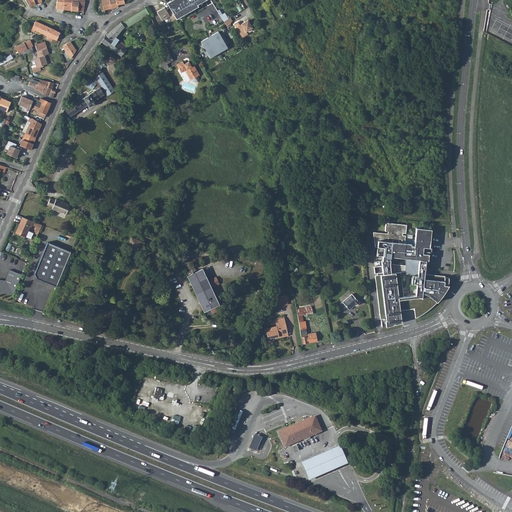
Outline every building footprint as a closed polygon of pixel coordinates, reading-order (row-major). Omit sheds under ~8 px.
[(63,0),(63,10),(71,10),(72,0),(63,0)] [(123,0),(102,0),(103,10),(118,7),(118,5),(124,3),(123,0)] [(165,0),(171,10),(175,16),(196,4),(195,2),(198,0),(165,0)] [(121,23),(124,27),(126,29),(148,11),(144,4),(121,23)] [(164,8),(157,12),(162,21),(170,16),(172,21),(176,19),(175,16),(171,10),(167,13),(164,8)] [(219,14),(223,20),(227,18),(223,11),(219,14)] [(229,23),(230,21),(231,20),(229,16),(227,18),(223,20),(226,25),(229,23)] [(233,22),(241,35),(246,32),(245,29),(251,25),(246,18),(238,22),(236,19),(233,22)] [(56,40),(60,33),(35,21),(33,26),(32,26),(31,27),(30,27),(29,30),(32,31),(33,29),(56,40)] [(124,27),(121,23),(106,34),(101,41),(121,56),(125,50),(122,47),(124,44),(115,37),(121,30),(124,27)] [(217,29),(199,39),(201,43),(199,44),(204,54),(207,52),(209,55),(226,46),(224,42),(226,41),(221,31),(219,33),(217,29)] [(33,46),(30,40),(21,45),(24,51),(32,47),(33,46)] [(64,45),(67,50),(66,51),(70,58),(76,51),(69,41),(64,45)] [(39,51),(42,50),(47,49),(45,42),(37,45),(39,51)] [(32,47),(24,51),(21,45),(15,47),(18,54),(33,51),(32,47)] [(47,65),(44,56),(49,55),(47,49),(42,50),(39,51),(38,51),(39,57),(34,59),(37,68),(34,69),(35,72),(42,70),(40,66),(47,65)] [(12,54),(0,59),(0,64),(14,58),(12,54)] [(168,54),(156,61),(160,68),(167,64),(172,61),(168,54)] [(183,65),(182,62),(176,66),(180,73),(183,71),(189,81),(195,83),(197,81),(195,78),(198,76),(193,65),(190,67),(188,62),(183,65)] [(147,75),(142,64),(137,67),(142,77),(147,75)] [(167,64),(160,68),(163,73),(170,69),(167,64)] [(90,107),(91,107),(91,106),(93,104),(94,105),(95,104),(95,103),(94,102),(93,102),(106,94),(107,97),(115,92),(103,73),(96,78),(96,79),(95,80),(89,75),(88,77),(86,75),(80,82),(92,91),(94,87),(96,91),(83,99),(78,102),(65,110),(69,117),(88,105),(88,106),(89,107),(90,107)] [(52,89),(54,83),(41,80),(39,82),(39,85),(45,87),(45,86),(52,89)] [(32,82),(30,81),(28,86),(52,98),(56,91),(52,89),(45,86),(45,87),(39,85),(32,82)] [(22,96),(21,95),(18,103),(18,104),(29,109),(31,103),(33,101),(22,96)] [(0,98),(0,108),(6,112),(11,102),(6,100),(4,99),(5,98),(1,96),(0,98)] [(41,98),(39,100),(34,98),(31,103),(34,105),(33,107),(39,109),(38,111),(46,114),(51,103),(41,98)] [(44,118),(34,114),(33,115),(31,114),(29,118),(42,123),(43,121),(44,118)] [(28,121),(30,122),(30,124),(29,123),(28,125),(28,126),(25,133),(36,138),(42,123),(29,118),(28,121)] [(25,133),(24,135),(23,134),(21,139),(22,139),(19,146),(30,150),(36,138),(25,133)] [(14,148),(16,144),(8,141),(5,148),(8,149),(7,154),(17,157),(18,154),(22,155),(23,151),(14,148)] [(67,216),(71,205),(57,200),(56,201),(51,199),(48,206),(53,208),(53,210),(67,216)] [(34,222),(37,215),(19,208),(17,215),(23,217),(34,222)] [(28,230),(30,227),(32,227),(32,225),(37,227),(35,231),(39,233),(42,225),(34,222),(23,217),(16,233),(29,238),(31,233),(29,233),(30,231),(28,230)] [(373,232),(376,256),(381,256),(382,265),(373,266),(374,273),(376,273),(377,275),(374,275),(380,320),(386,319),(386,321),(385,321),(386,325),(394,324),(394,325),(402,323),(400,310),(414,309),(415,318),(416,318),(419,316),(422,315),(425,312),(429,309),(433,306),(436,302),(440,299),(443,294),(445,291),(448,286),(449,285),(444,284),(445,275),(427,274),(427,268),(425,268),(426,260),(428,260),(429,253),(422,253),(423,247),(429,247),(430,229),(415,228),(414,244),(404,243),(406,225),(386,223),(385,233),(373,232)] [(140,252),(144,243),(133,239),(130,247),(140,252)] [(57,287),(71,252),(48,243),(35,274),(37,279),(57,287)] [(296,264),(289,265),(293,285),(301,284),(300,279),(298,279),(296,264)] [(0,292),(13,294),(21,274),(10,269),(5,281),(0,279),(0,292)] [(201,270),(186,277),(203,313),(209,310),(211,314),(217,311),(215,307),(218,306),(210,288),(218,285),(214,277),(206,281),(201,270)] [(70,275),(65,284),(78,289),(82,280),(70,275)] [(266,290),(259,288),(251,307),(258,310),(266,290)] [(359,304),(352,296),(342,304),(343,305),(341,307),(346,313),(349,311),(350,312),(355,307),(356,307),(359,304)] [(312,312),(311,306),(296,309),(297,314),(312,312)] [(297,315),(301,337),(301,336),(303,343),(314,341),(313,334),(307,335),(305,327),(303,314),(297,315)] [(273,338),(281,336),(281,338),(287,336),(283,320),(274,322),(275,327),(270,329),(270,333),(266,334),(266,335),(268,343),(274,342),(274,340),(273,338)] [(318,425),(317,422),(314,416),(311,417),(289,427),(277,432),(280,438),(281,440),(283,445),(284,448),(294,444),(295,443),(321,432),(318,425)] [(252,434),(247,448),(257,451),(261,438),(252,434)] [(348,463),(340,445),(335,448),(300,463),(308,481),(343,466),(348,463)]
